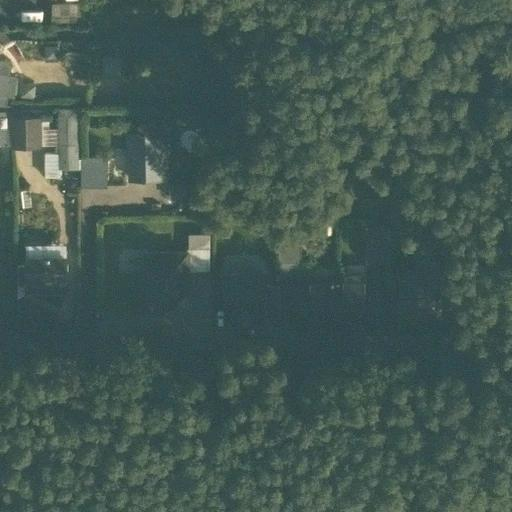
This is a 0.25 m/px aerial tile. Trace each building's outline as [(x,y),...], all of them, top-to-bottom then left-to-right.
[(52,18),(76,19),(77,2),(53,1),(52,18)] [(111,54),(112,54),(121,54),(122,54),(160,55),(160,42),(111,42),(111,54)] [(121,72),(121,54),(112,54),(111,72),(121,72)] [(0,102),(7,103),(10,57),(0,56),(0,102)] [(35,94),(35,81),(20,81),(21,94),(35,94)] [(80,165),(79,103),(59,104),(60,150),(44,150),(44,174),(61,174),(61,165),(80,165)] [(28,116),(12,116),(11,116),(0,115),(0,143),(11,143),(12,143),(28,143),(28,116)] [(46,149),(58,148),(58,127),(45,127),(46,149)] [(129,155),(158,155),(159,137),(145,137),(145,132),(129,132),(129,155)] [(108,155),(80,155),(80,183),(108,183),(108,155)] [(159,175),(158,155),(129,155),(129,176),(159,175)] [(365,261),(389,261),(389,225),(365,225),(365,261)] [(429,238),(429,250),(443,246),(433,228),(429,230),(429,238)] [(301,236),(279,236),(279,272),(301,272),(301,236)] [(415,238),(415,258),(429,258),(429,250),(429,238),(415,238)] [(187,247),(188,269),(210,269),(209,247),(187,247)] [(136,273),(137,308),(166,308),(168,305),(168,298),(175,292),(178,295),(187,286),(186,252),(146,253),(146,266),(141,273),(136,273)] [(45,287),(66,287),(65,255),(45,255),(27,255),(27,267),(27,283),(27,287),(45,287)] [(415,258),(415,267),(415,278),(401,278),(401,292),(401,308),(402,308),(402,317),(417,316),(417,314),(429,314),(429,313),(429,258),(415,258)] [(456,287),(456,280),(445,280),(445,279),(443,279),(443,270),(436,258),(429,258),(429,313),(442,313),(442,316),(457,316),(456,291),(456,287)] [(17,283),(27,283),(27,267),(17,267),(17,283)] [(415,267),(401,267),(401,278),(415,278),(415,267)] [(226,272),(227,316),(265,316),(264,284),(264,272),(260,268),(248,268),(244,272),(226,272)] [(456,269),(443,270),(443,279),(445,279),(445,280),(456,280),(456,269)] [(298,324),(334,325),(335,279),(299,278),(298,324)] [(373,279),(335,279),(334,325),(372,325),(373,279)] [(264,284),(265,316),(280,316),(279,284),(264,284)] [(168,298),(168,305),(178,295),(175,292),(168,298)] [(401,308),(401,292),(399,292),(390,292),(390,316),(402,317),(402,308),(401,308)]
